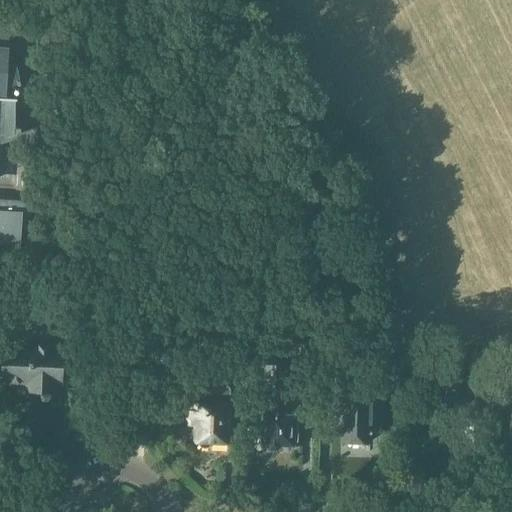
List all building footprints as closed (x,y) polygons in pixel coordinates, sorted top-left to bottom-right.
[(0,244),(20,245),(22,214),(27,214),(27,202),(0,200),(0,132),(15,133),(16,101),(18,101),(18,99),(7,99),(8,88),(20,86),(16,67),(7,68),(9,33),(0,32),(0,244)] [(184,336),(198,339),(201,321),(173,316),(169,340),(183,342),(184,336)] [(323,369),(350,371),(353,338),(325,336),(323,369)] [(61,343),(20,342),(20,352),(4,351),(3,383),(28,384),(28,389),(54,391),(54,385),(59,385),(61,343)] [(320,355),(321,343),(303,342),(302,354),(320,355)] [(445,418),(476,420),(474,453),(488,454),(494,358),(476,358),(475,382),(446,381),(445,418)] [(285,370),(267,370),(267,380),(264,380),(263,415),(262,445),(265,445),(264,446),(268,451),(276,451),(279,449),(279,446),(298,446),(299,416),(282,415),(284,381),(285,370)] [(345,394),(340,393),(340,425),(341,425),(341,442),(370,442),(370,434),(380,434),(380,414),(372,414),(373,384),(345,384),(345,394)] [(190,403),(189,426),(195,426),(195,442),(227,444),(228,436),(230,436),(230,412),(228,412),(229,392),(226,388),(216,388),(212,391),(202,391),(202,404),(190,403)]
